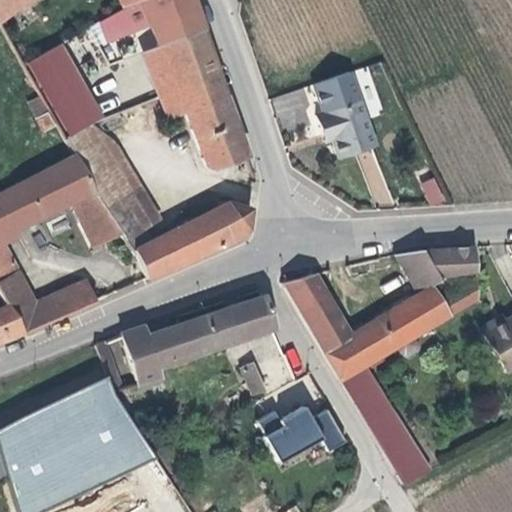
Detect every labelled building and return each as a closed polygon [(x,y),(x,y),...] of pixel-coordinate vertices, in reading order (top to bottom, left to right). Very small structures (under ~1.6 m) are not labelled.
[(0,0),(0,19),(24,0),(0,0)] [(114,0),(120,10),(136,1),(137,0),(114,0)] [(65,42),(27,61),(64,137),(103,118),(65,42)] [(240,157),(220,96),(182,111),(203,164),(210,169),(240,157)] [(313,116),(319,136),(328,133),(331,141),(339,167),(376,155),(358,102),(313,116)] [(46,115),(35,120),(40,130),(51,125),(46,115)] [(91,125),(63,140),(72,158),(92,196),(120,234),(125,240),(138,232),(159,220),(114,144),(91,125)] [(328,133),(319,136),(322,144),(331,141),(328,133)] [(51,154),(56,166),(70,159),(62,143),(56,146),(58,151),(51,154)] [(56,166),(0,195),(0,284),(18,275),(2,243),(14,236),(12,231),(69,203),(90,247),(120,234),(92,196),(72,158),(70,159),(56,166)] [(437,177),(420,182),(427,207),(444,202),(437,177)] [(132,250),(144,279),(223,245),(245,232),(256,209),(226,203),(144,244),(132,250)] [(144,244),(138,232),(125,240),(132,250),(144,244)] [(474,269),(473,247),(415,251),(393,255),(416,294),(349,333),(314,274),(280,284),(352,405),(367,396),(374,392),(360,368),(399,346),(405,354),(420,345),(415,335),(477,299),(475,276),(471,276),(437,297),(428,280),(443,271),(474,269)] [(0,294),(7,307),(20,333),(94,301),(83,277),(34,299),(21,274),(18,275),(0,284),(0,294)] [(145,336),(143,327),(120,334),(136,385),(159,378),(156,367),(271,329),(261,298),(145,336)] [(0,309),(0,331),(3,340),(20,333),(7,307),(0,309)] [(484,338),(488,335),(506,324),(502,317),(484,329),(480,331),(484,338)] [(508,377),(511,373),(511,319),(506,324),(488,335),(484,338),(508,377)] [(95,345),(113,393),(124,389),(107,340),(95,345)] [(421,346),(420,345),(405,354),(406,355),(410,356),(420,349),(421,346)] [(294,376),(304,372),(295,348),(285,351),(294,376)] [(264,394),(294,381),(281,352),(251,365),(251,364),(241,368),(247,383),(257,379),(263,392),(264,394)] [(245,384),(249,396),(263,392),(257,379),(247,383),(245,384)] [(164,394),(170,416),(208,406),(202,383),(164,394)] [(367,396),(352,405),(397,481),(399,483),(402,485),(423,474),(404,441),(397,445),(367,396)] [(327,452),(346,442),(328,408),(311,416),(305,405),(279,418),(275,410),(256,420),(278,463),(321,441),(327,452)]
